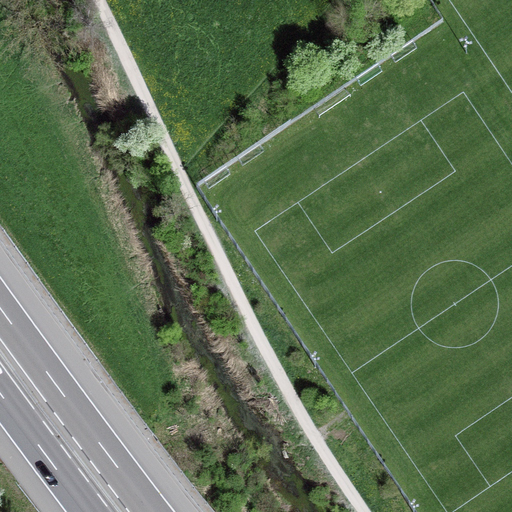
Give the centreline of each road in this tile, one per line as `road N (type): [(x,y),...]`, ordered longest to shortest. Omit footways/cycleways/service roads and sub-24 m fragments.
road 1 (track): [(363,511),(257,333),(97,0)]
road 2 (motorway): [(151,511),(0,308)]
road 3 (motorway): [(0,393),(88,511)]
